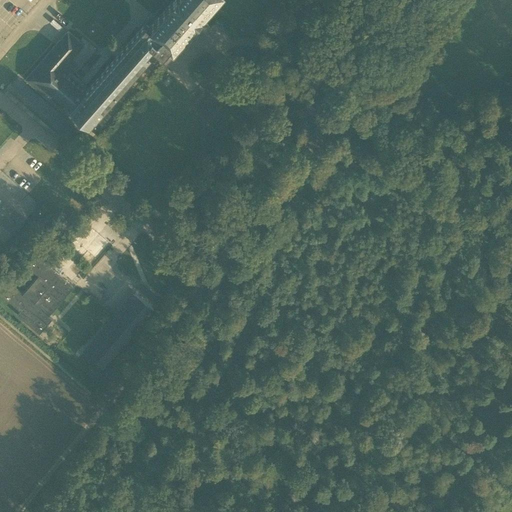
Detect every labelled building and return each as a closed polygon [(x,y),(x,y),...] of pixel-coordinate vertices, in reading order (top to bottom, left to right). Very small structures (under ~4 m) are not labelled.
[(48,98),(53,92),(88,124),(156,46),(166,54),(172,48),(173,49),(216,0),(173,0),(149,27),(144,23),(84,92),(62,72),(66,68),(63,66),(83,43),(68,30),(25,78),(48,98)] [(55,8),(51,13),(67,25),(71,20),(55,8)] [(48,16),(40,27),(45,31),(53,20),(48,16)] [(48,315),(73,286),(37,254),(27,265),(38,275),(22,292),(12,283),(2,294),(20,310),(17,314),(39,333),(52,318),(48,315)] [(151,293),(147,297),(166,313),(170,309),(151,293)] [(141,298),(91,356),(109,372),(159,314),(141,298)]
